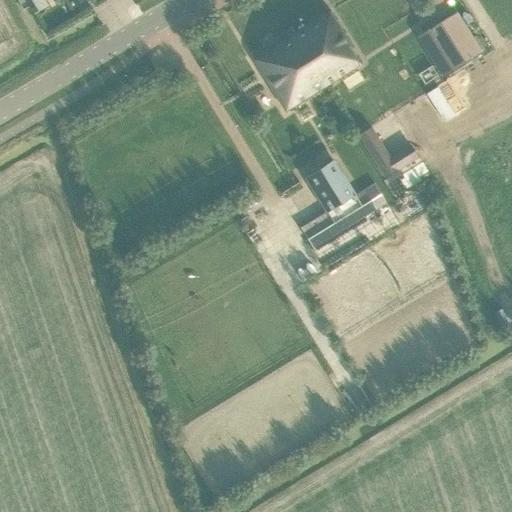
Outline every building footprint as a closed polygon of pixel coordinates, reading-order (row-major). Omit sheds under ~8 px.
[(285,112),(326,86),(347,72),(360,66),(350,49),(353,47),(329,11),(295,30),(289,36),(252,59),(285,112)] [(465,65),(482,53),(457,12),(439,23),(465,65)] [(439,23),(421,34),(447,76),(465,65),(439,23)] [(446,83),(426,95),(443,122),(453,116),(442,98),(452,92),(446,83)] [(370,128),(357,136),(368,153),(381,145),(370,128)] [(304,178),(325,213),(355,195),(334,160),(304,178)] [(325,213),(300,228),(313,249),(385,205),(372,185),(355,195),(325,213)]
